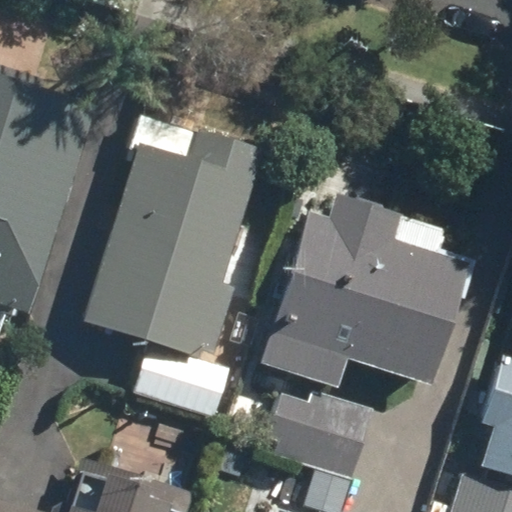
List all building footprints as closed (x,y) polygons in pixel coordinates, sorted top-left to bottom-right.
[(0,308),(16,313),(80,105),(26,89),(30,76),(0,67),(0,308)] [(71,318),(180,351),(251,152),(186,128),(177,158),(127,140),(71,318)] [(331,356),(419,383),(456,263),(422,252),(430,227),(321,194),(314,216),(291,209),(244,362),(322,386),(331,356)] [(511,319),(500,359),(486,355),(466,420),(480,424),(467,467),(511,480),(511,319)] [(117,392),(196,415),(210,368),(131,345),(117,392)] [(281,390),(260,445),(364,486),(386,431),(281,390)] [(0,511),(173,511),(180,493),(71,459),(54,511),(24,511),(0,504),(0,511)] [(437,511),(511,511),(511,490),(450,472),(437,511)]
